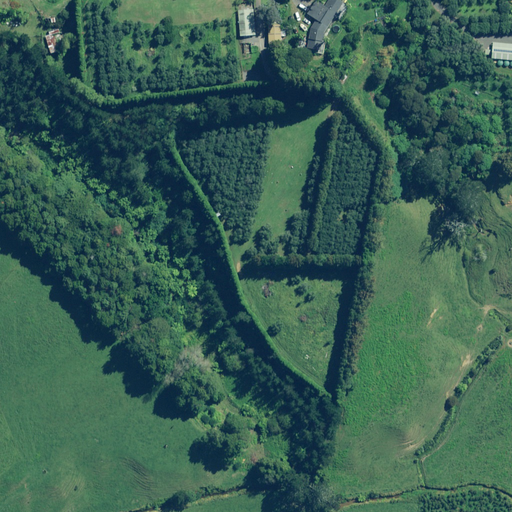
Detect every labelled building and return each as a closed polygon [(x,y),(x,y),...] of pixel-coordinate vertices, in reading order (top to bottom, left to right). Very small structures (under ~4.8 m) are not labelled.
[(323,33),(342,3),(337,0),(327,0),(324,6),(315,0),(314,0),(307,13),(316,19),(311,28),(307,48),(320,50),(323,33)] [(241,36),(255,35),(253,9),(238,11),(241,36)] [(282,43),(281,22),(268,23),(270,44),(282,43)] [(62,45),(62,42),(58,30),(48,32),(49,35),(45,36),(50,53),(56,51),(55,47),(61,45),(62,45)] [(511,60),(511,44),(493,43),(491,58),(511,60)]
